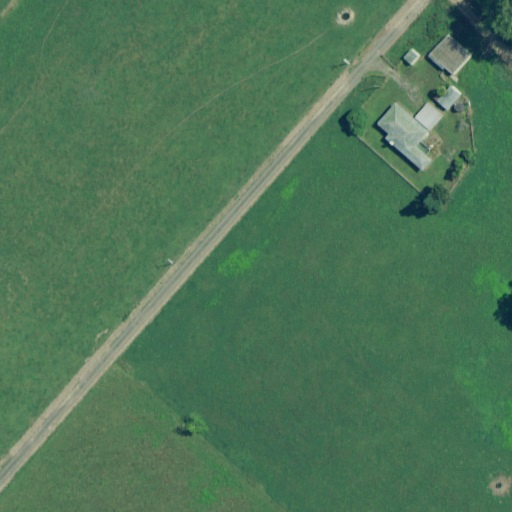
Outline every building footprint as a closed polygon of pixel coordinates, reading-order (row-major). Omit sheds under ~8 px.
[(471,55),(448,36),(432,57),(454,76),(471,55)] [(420,57),(413,50),(404,58),(411,65),(420,57)] [(462,95),(453,87),(440,102),(449,110),(462,95)] [(431,132),(398,103),(380,125),(391,134),(388,139),(425,171),(434,161),(418,147),(431,132)] [(444,116),(429,103),(417,118),(432,131),(444,116)]
